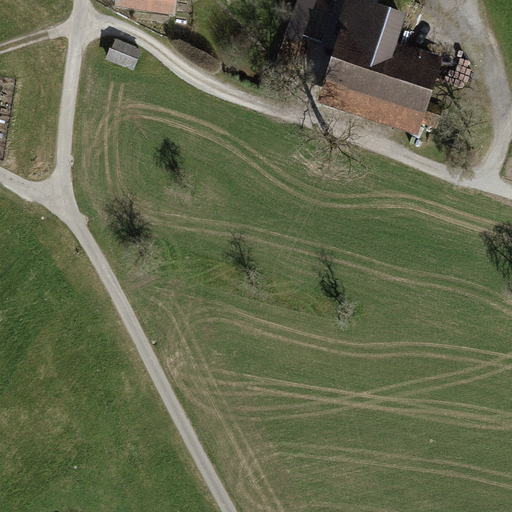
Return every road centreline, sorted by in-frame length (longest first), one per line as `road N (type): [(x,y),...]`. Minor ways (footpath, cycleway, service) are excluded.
road 1 (track): [(80,13),(147,41),(230,91),(511,189)]
road 2 (unclassified): [(63,210),(90,244),(230,511)]
road 3 (unclassified): [(81,0),(63,210)]
road 4 (track): [(489,182),(504,136),(483,53),(455,0)]
